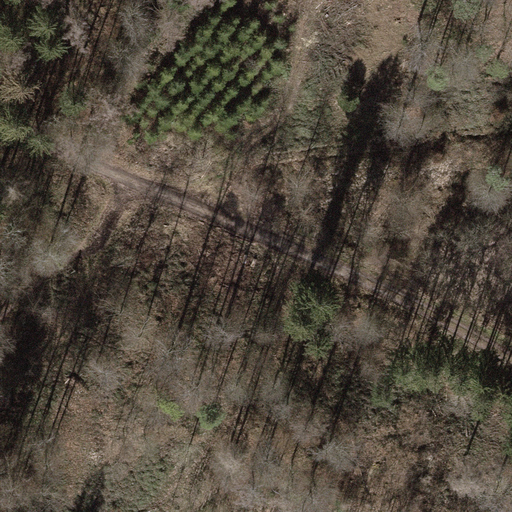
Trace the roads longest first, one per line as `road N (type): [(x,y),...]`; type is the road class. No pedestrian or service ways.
road 1 (track): [(511,364),(320,251),(50,147),(0,108)]
road 2 (track): [(165,185),(0,311)]
